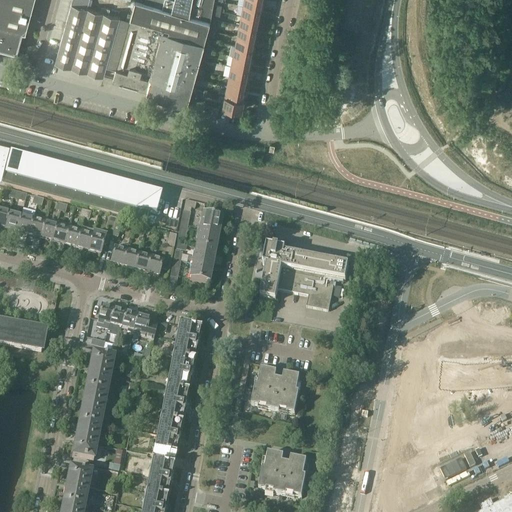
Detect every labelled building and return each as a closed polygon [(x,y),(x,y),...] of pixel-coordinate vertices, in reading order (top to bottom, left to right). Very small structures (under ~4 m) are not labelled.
[(26,32),(34,0),(0,0),(0,48),(16,53),(18,51),(23,32),(26,32)] [(89,0),(72,0),(71,4),(55,63),(104,76),(120,17),(108,14),(110,8),(102,6),(100,11),(87,8),(89,0)] [(144,0),(144,3),(173,11),(210,21),(210,20),(214,0),(144,0)] [(244,0),(244,5),(262,9),(263,0),(244,0)] [(128,13),(126,19),(130,20),(114,79),(148,89),(146,94),(187,105),(204,43),(210,21),(173,11),(144,3),(135,1),(132,14),(128,13)] [(260,19),(262,9),(244,5),(242,15),(260,19)] [(240,25),(258,29),(260,19),(242,15),(240,25)] [(256,39),(258,29),(240,25),(238,36),(256,39)] [(236,45),(254,49),(256,39),(238,36),(236,45)] [(252,59),(254,49),(236,45),(234,56),(252,59)] [(232,65),(250,69),(252,59),(234,56),(232,65)] [(248,79),(250,69),(232,65),(230,76),(248,79)] [(228,85),(246,89),(248,79),(230,76),(228,85)] [(244,99),(246,89),(228,85),(226,95),(244,99)] [(244,99),(226,95),(223,106),(242,110),(244,99)] [(1,185),(13,189),(22,158),(10,155),(1,185)] [(13,189),(25,192),(34,161),(22,158),(13,189)] [(25,192),(37,195),(46,165),(34,161),(25,192)] [(37,195),(49,198),(58,168),(46,165),(37,195)] [(49,198),(61,202),(70,171),(58,168),(49,198)] [(61,202),(73,205),(82,174),(70,171),(61,202)] [(73,205),(85,208),(94,178),(82,174),(73,205)] [(85,208),(97,211),(106,181),(94,178),(85,208)] [(97,211),(109,215),(118,184),(106,181),(97,211)] [(109,215),(121,218),(130,187),(118,184),(109,215)] [(121,218),(133,221),(142,191),(130,187),(121,218)] [(146,223),(148,214),(156,216),(161,196),(154,194),(142,191),(133,221),(148,225),(148,224),(146,223)] [(0,207),(0,227),(5,229),(10,210),(0,207)] [(10,210),(5,229),(16,232),(21,217),(9,214),(10,210)] [(21,217),(16,232),(28,236),(33,216),(22,213),(21,217)] [(28,236),(40,239),(45,220),(33,216),(28,236)] [(113,232),(117,217),(110,216),(106,230),(113,232)] [(220,227),(219,227),(220,221),(221,222),(221,220),(202,216),(196,249),(215,252),(215,251),(214,251),(215,245),(216,245),(220,227)] [(127,223),(128,220),(117,217),(113,232),(112,236),(118,238),(119,232),(122,222),(127,223)] [(45,220),(40,239),(52,242),(57,223),(45,220)] [(52,242),(64,245),(69,227),(57,223),(52,242)] [(69,227),(64,245),(76,249),(81,230),(69,227)] [(76,249),(88,252),(93,233),(81,230),(76,249)] [(93,233),(88,252),(100,255),(103,245),(107,246),(109,236),(106,235),(106,234),(94,231),(93,233)] [(176,236),(169,234),(166,246),(173,248),(176,236)] [(122,249),(115,247),(110,264),(123,268),(127,252),(126,251),(128,247),(123,246),(122,249)] [(267,267),(260,299),(276,302),(278,291),(309,297),(307,308),(329,312),(335,281),(346,283),(349,267),(285,255),(286,251),(267,247),(264,260),(264,262),(263,266),(267,267)] [(210,278),(214,259),(213,259),(214,254),(215,254),(215,252),(196,249),(190,281),(208,285),(209,283),(208,283),(209,278),(210,278)] [(127,252),(123,268),(134,271),(139,255),(127,252)] [(139,255),(134,271),(146,274),(151,254),(150,258),(139,255)] [(151,254),(146,274),(158,277),(163,261),(163,260),(156,258),(156,256),(151,254)] [(97,322),(109,325),(113,310),(102,307),(97,322)] [(121,328),(125,313),(113,310),(109,325),(115,327),(115,330),(120,331),(121,328)] [(137,316),(125,313),(121,328),(128,330),(127,333),(132,335),(133,332),(137,316)] [(150,320),(137,316),(133,332),(140,334),(139,338),(153,342),(158,325),(149,323),(150,320)] [(0,345),(40,353),(41,353),(45,332),(38,331),(0,323),(0,345)] [(178,327),(172,358),(193,362),(195,350),(196,350),(196,349),(196,345),(197,345),(197,344),(199,331),(200,331),(194,330),(194,329),(190,329),(178,327)] [(90,346),(103,350),(104,344),(92,340),(90,346)] [(150,351),(144,349),(141,362),(147,364),(150,351)] [(88,375),(88,376),(89,376),(86,390),(106,394),(113,359),(92,355),(92,356),(90,370),(89,370),(89,371),(89,375),(88,375)] [(415,357),(409,379),(441,389),(511,385),(511,363),(448,367),(415,357)] [(190,381),(189,381),(190,376),(191,376),(191,375),(190,375),(193,362),(172,358),(166,390),(187,394),(189,381),(190,381)] [(295,416),(299,394),(297,394),(300,378),(284,375),(284,377),(277,376),(277,374),(261,371),(258,386),(256,386),(252,407),(260,409),(260,407),(267,409),(267,411),(280,414),(280,411),(287,413),(287,414),(295,416)] [(100,428),(106,394),(86,390),(83,404),(82,405),(83,405),(82,409),(81,409),(81,410),(82,410),(79,424),(100,428)] [(166,390),(159,421),(180,425),(183,412),(184,413),(184,412),(183,412),(184,408),(185,408),(185,407),(184,407),(187,394),(166,390)] [(393,465),(391,472),(400,474),(400,475),(418,479),(418,477),(426,479),(427,472),(429,472),(432,464),(428,463),(430,457),(431,457),(434,450),(431,449),(432,443),(434,443),(437,436),(434,435),(435,429),(437,429),(440,421),(437,420),(438,413),(406,407),(404,414),(401,414),(400,422),(402,422),(402,429),(399,429),(399,437),(401,437),(400,443),(397,443),(396,450),(391,450),(391,465),(393,465)] [(178,438),(180,425),(159,421),(153,453),(164,455),(164,456),(168,457),(168,456),(175,458),(175,457),(174,457),(177,444),(177,443),(178,439),(178,438)] [(93,462),(100,428),(79,424),(77,438),(76,438),(76,439),(75,443),(75,444),(73,457),(72,457),(72,458),(93,462)] [(263,469),(261,480),(259,491),(267,492),(267,491),(274,492),(274,495),(287,497),(287,495),(294,496),(294,498),(302,499),(306,478),(304,477),(307,462),(301,461),(291,459),(291,461),(284,459),(284,457),(268,454),(265,470),(263,469)] [(151,463),(145,495),(165,499),(168,486),(169,486),(168,485),(169,481),(170,481),(169,481),(169,480),(172,468),(173,468),(173,467),(166,466),(162,465),(151,463)] [(65,490),(65,491),(66,491),(63,505),(84,509),(90,480),(91,474),(70,470),(69,471),(70,471),(68,485),(67,485),(66,485),(67,485),(66,490),(65,490)] [(424,511),(424,504),(423,504),(424,497),(414,496),(415,494),(396,493),(396,495),(388,494),(388,501),(386,501),(383,511),(424,511)] [(163,511),(165,499),(145,495),(141,511),(163,511)]
